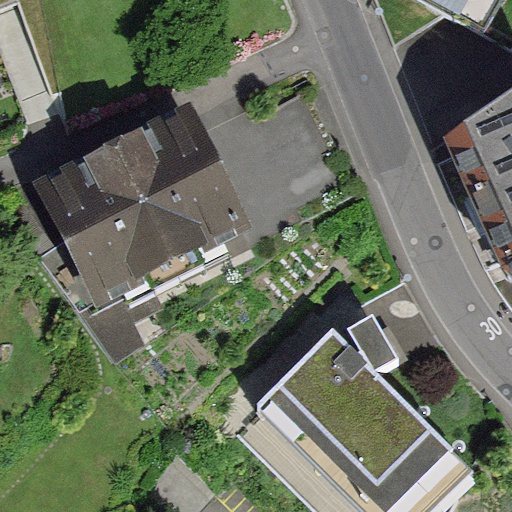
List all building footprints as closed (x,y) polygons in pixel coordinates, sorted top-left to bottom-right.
[(511,0),(468,0),(511,23),(511,0)] [(0,103),(14,98),(0,31),(0,103)] [(511,116),(450,158),(508,277),(511,281),(511,116)] [(221,124),(60,191),(106,304),(268,237),(221,124)] [(335,344),(263,415),(359,511),(433,511),(469,477),(335,344)]
